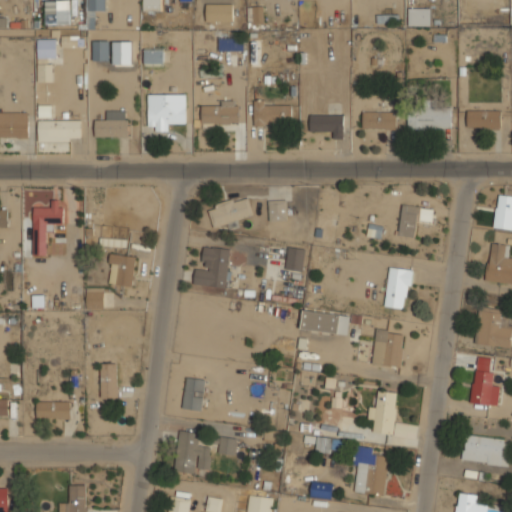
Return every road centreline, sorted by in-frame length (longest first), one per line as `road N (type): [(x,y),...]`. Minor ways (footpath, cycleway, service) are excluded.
road 1 (residential): [(511,166),(0,172)]
road 2 (residential): [(469,167),(418,511)]
road 3 (residential): [(180,169),(138,511)]
road 4 (residential): [(145,456),(0,457)]
